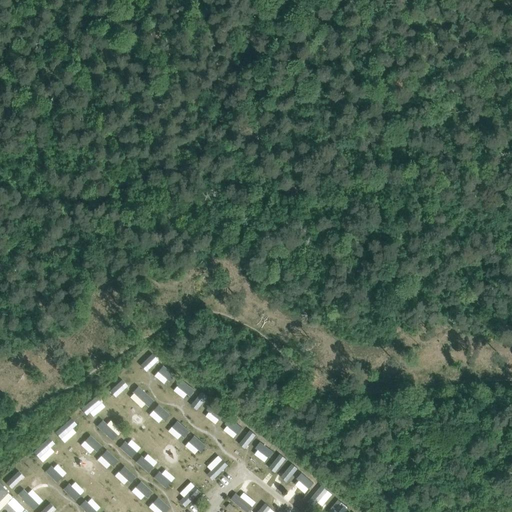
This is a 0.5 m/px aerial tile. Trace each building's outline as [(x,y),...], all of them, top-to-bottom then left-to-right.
[(152,354),(143,363),(149,369),(158,360),(152,354)] [(163,366),(158,372),(167,379),(170,382),(175,376),(163,366)] [(182,380),(177,386),(187,394),(190,396),(195,390),(182,380)] [(120,382),(110,391),(115,397),(125,388),(120,382)] [(138,386),(133,392),(134,393),(145,404),(148,407),(154,401),(138,386)] [(202,392),(194,402),(200,407),(208,397),(202,392)] [(98,395),(81,409),(86,415),(90,412),(101,403),(103,401),(98,395)] [(158,404),(153,411),(162,419),(165,421),(170,415),(158,404)] [(211,404),(207,410),(209,412),(219,420),(224,414),(211,404)] [(71,418),(55,432),(61,438),(72,428),(77,424),(71,418)] [(229,418),(224,424),(227,426),(237,434),(242,428),(229,418)] [(103,420),(97,426),(112,441),(118,435),(107,424),(103,420)] [(177,421),(172,427),(181,435),(184,437),(189,431),(177,421)] [(250,430),(242,441),(248,445),(256,435),(250,430)] [(90,435),(84,441),(94,449),(96,452),(102,446),(90,435)] [(194,436),(189,442),(198,450),(201,452),(206,446),(194,436)] [(49,438),(34,452),(39,458),(50,448),(55,444),(49,438)] [(125,441),(119,447),(131,458),(137,452),(128,444),(125,441)] [(260,442),(255,448),(258,450),(268,457),(268,458),(273,451),(260,442)] [(106,450),(101,456),(110,464),(113,467),(118,461),(106,450)] [(280,454),(271,464),(278,470),(286,459),(280,454)] [(141,456),(136,462),(148,472),(153,466),(144,458),(141,456)] [(211,470),(207,475),(213,480),(228,465),(222,459),(222,460),(211,470)] [(292,464),(283,474),(289,479),(298,469),(292,464)] [(51,466),(45,471),(57,483),(62,477),(54,468),(51,466)] [(124,466),(118,472),(127,480),(130,483),(136,477),(124,466)] [(159,471),(154,477),(165,488),(171,482),(162,474),(159,471)] [(301,473),(296,479),(299,481),(308,489),(309,489),(310,488),(314,483),(301,473)] [(15,474),(6,483),(12,489),(21,479),(15,474)] [(141,481),(135,487),(144,495),(147,498),(152,492),(141,481)] [(69,483),(63,489),(74,500),(80,495),(71,486),(69,483)] [(0,500),(8,492),(0,484),(0,500)] [(184,497),(180,501),(186,507),(201,492),(195,486),(184,497)] [(322,486),(308,502),(314,507),(318,502),(328,491),(322,486)] [(24,489),(18,494),(33,510),(39,504),(28,493),(24,489)] [(236,493),(230,499),(246,511),(247,511),(252,506),(240,497),(236,493)] [(158,497),(152,503),(162,511),(165,511),(170,507),(158,497)] [(85,500),(80,506),(86,511),(95,511),(96,511),(87,502),(85,500)] [(338,500),(327,511),(338,511),(344,505),(338,500)] [(265,503),(257,511),(267,511),(271,509),(271,508),(265,503)]
